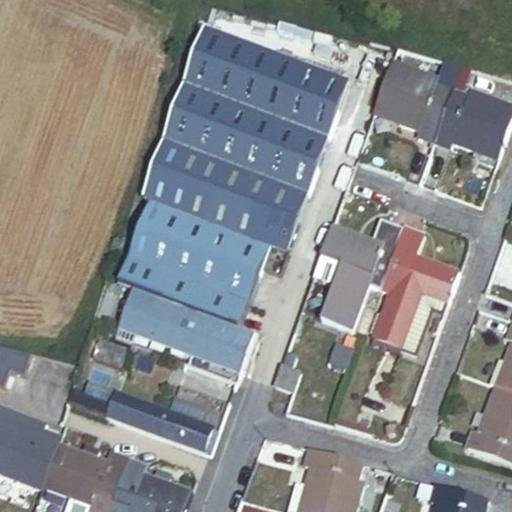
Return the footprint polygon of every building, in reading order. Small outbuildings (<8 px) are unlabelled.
[(154,179),(98,328),(119,335),(239,380),(253,343),(250,341),(256,322),(246,310),(267,253),(279,257),(287,259),(349,93),(206,39),(154,179)] [(440,87),(393,70),(376,115),(400,124),(398,130),(420,138),(417,145),(434,152),(454,100),(437,93),(440,87)] [(505,104),(489,98),(486,105),(503,111),(505,104)] [(469,105),(454,100),(434,152),(450,158),(453,151),(473,159),(476,152),(501,162),(511,133),(511,114),(503,111),(486,105),(471,99),(469,105)] [(400,124),(376,115),(374,121),(398,130),(400,124)] [(499,169),(501,162),(476,152),(473,159),(499,169)] [(382,298),(405,236),(379,226),(371,248),(333,234),(322,264),(342,272),(346,273),(338,295),(334,293),(321,328),(351,339),(355,340),(372,294),(382,298)] [(430,245),(405,236),(382,298),(394,303),(377,349),(401,358),(422,302),(445,311),(448,312),(460,280),(422,266),(430,245)] [(246,310),(256,322),(279,257),(267,253),(246,310)] [(346,273),(342,272),(334,293),(338,295),(346,273)] [(441,321),(445,311),(422,302),(401,358),(415,363),(432,318),(441,321)] [(239,380),(119,335),(117,340),(238,384),(239,380)] [(511,337),(507,350),(511,352),(503,375),(511,378),(502,402),(511,405),(511,337)] [(355,357),(336,351),(329,370),(349,377),(355,357)] [(181,375),(179,369),(173,367),(169,371),(170,377),(176,379),(181,375)] [(502,402),(511,378),(503,375),(495,372),(486,396),(494,399),(502,402)] [(282,373),(274,394),(291,400),(299,379),(282,373)] [(108,402),(75,390),(68,409),(101,421),(108,402)] [(502,402),(494,399),(486,420),(493,423),(502,402)] [(113,401),(104,425),(203,460),(210,440),(212,436),(113,401)] [(511,405),(502,402),(493,423),(486,420),(476,445),(471,443),(465,459),(511,477),(511,405)] [(13,425),(0,420),(0,486),(14,491),(16,487),(71,506),(70,510),(76,511),(90,511),(93,504),(111,510),(116,511),(183,511),(188,498),(166,491),(170,481),(154,475),(151,486),(141,482),(144,472),(108,460),(105,470),(92,466),(94,458),(80,454),(77,461),(32,446),(22,443),(9,438),(13,425)] [(385,436),(387,441),(390,442),(394,441),(395,437),(393,432),(385,436)] [(25,434),(22,443),(32,446),(35,437),(25,434)] [(208,462),(215,441),(210,440),(203,460),(208,462)] [(358,491),(363,473),(310,457),(305,473),(311,475),(305,494),(304,500),(310,501),(306,511),(357,511),(364,492),(358,491)] [(16,487),(14,491),(69,509),(70,510),(71,506),(16,487)] [(304,500),(305,494),(296,492),(289,511),(306,511),(310,501),(304,500)] [(487,511),(489,509),(438,494),(432,511),(487,511)]
